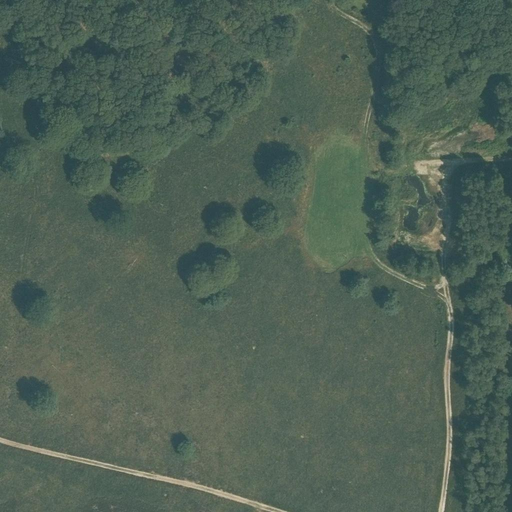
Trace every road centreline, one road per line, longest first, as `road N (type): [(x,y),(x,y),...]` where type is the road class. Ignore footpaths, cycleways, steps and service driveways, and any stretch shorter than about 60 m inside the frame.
road 1 (track): [(0,440),(280,511)]
road 2 (track): [(441,511),(451,441),(446,343)]
road 3 (track): [(0,367),(21,317),(27,237)]
